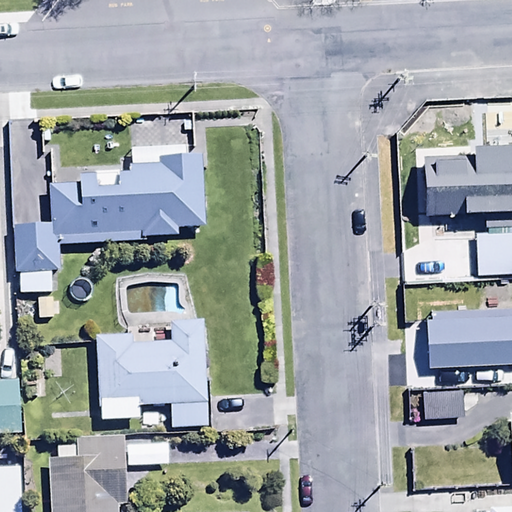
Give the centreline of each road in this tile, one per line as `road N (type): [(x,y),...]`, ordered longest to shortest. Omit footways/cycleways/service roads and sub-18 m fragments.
road 1 (residential): [(317,38),(341,511)]
road 2 (residential): [(317,38),(0,54)]
road 3 (residential): [(511,27),(317,38)]
